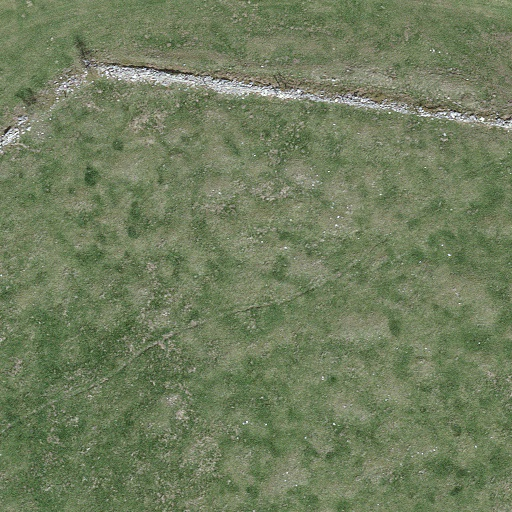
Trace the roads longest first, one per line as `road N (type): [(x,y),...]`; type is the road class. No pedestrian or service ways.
road 1 (track): [(146,0),(26,21)]
road 2 (track): [(485,0),(366,0)]
